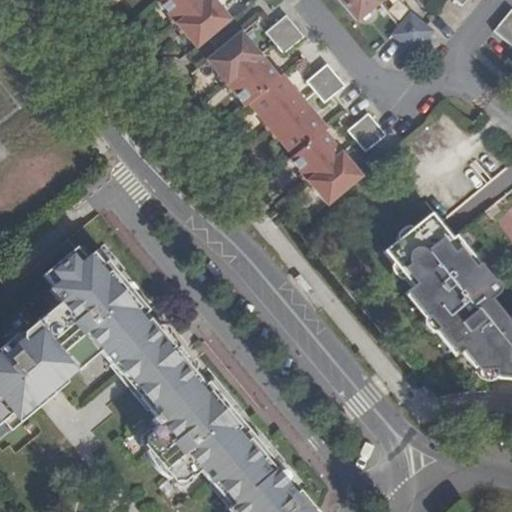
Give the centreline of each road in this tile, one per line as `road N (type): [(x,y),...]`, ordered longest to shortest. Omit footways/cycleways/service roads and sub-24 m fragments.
road 1 (residential): [(480,467),(446,459),(401,426),(254,245),(23,0)]
road 2 (residential): [(0,2),(137,166),(247,264),(390,447),(406,508)]
road 3 (residential): [(303,0),(383,93),(411,97),(456,73)]
